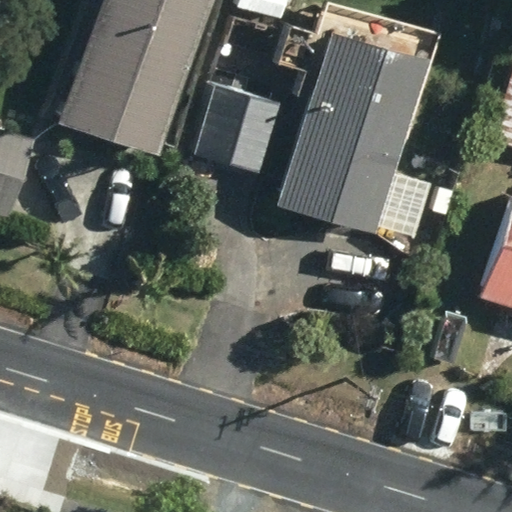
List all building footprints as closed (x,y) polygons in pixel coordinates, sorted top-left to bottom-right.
[(92,0),(57,107),(154,141),(202,0),(92,0)] [(242,0),(277,10),(280,0),(242,0)] [(274,192),(371,220),(424,42),(327,13),(274,192)] [(486,130),(511,137),(511,46),(486,130)] [(188,146),(256,165),(276,92),(208,74),(188,146)] [(0,206),(4,208),(28,127),(0,118),(0,206)] [(511,173),(510,173),(474,281),(511,293),(511,173)]
